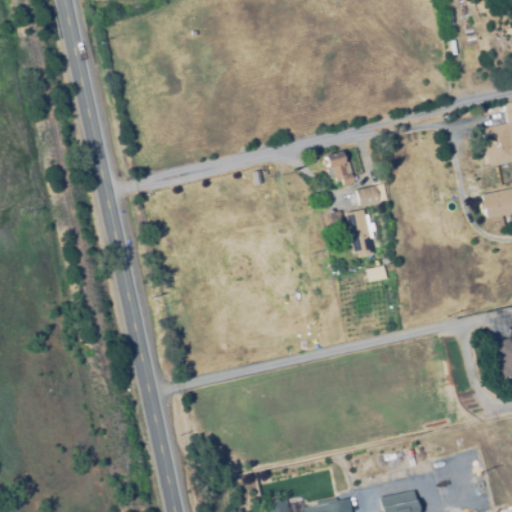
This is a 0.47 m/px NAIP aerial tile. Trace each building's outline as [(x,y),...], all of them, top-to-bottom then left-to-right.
[(511,162),(486,168),(478,129),(504,123),(500,105),(511,102),(511,155),(511,156),(511,159),(511,162)] [(463,162),(460,146),(467,144),(471,161),(463,162)] [(339,187),(338,182),(332,184),(328,167),(325,168),(322,157),(339,153),(341,164),(347,162),(352,184),(339,187)] [(266,175),(265,169),(280,166),(282,172),(266,175)] [(356,207),(352,192),(380,184),(384,200),(356,207)] [(481,194),(511,187),(511,212),(484,217),(481,194)] [(354,259),(353,254),(349,255),(341,215),(359,211),(360,216),(365,215),(370,238),(367,239),(371,256),(354,259)] [(329,229),(326,215),(338,212),(341,226),(329,229)] [(364,283),(362,270),(380,267),(382,280),(364,283)] [(511,388),(510,389),(508,380),(500,382),(497,367),(500,366),(498,358),(495,359),(491,343),(508,339),(509,343),(511,342),(511,388)] [(379,511),(377,496),(411,490),(415,511),(379,511)] [(270,511),(268,501),(282,497),(285,511),(294,511),(326,505),(327,508),(336,506),(337,511),(270,511)]
